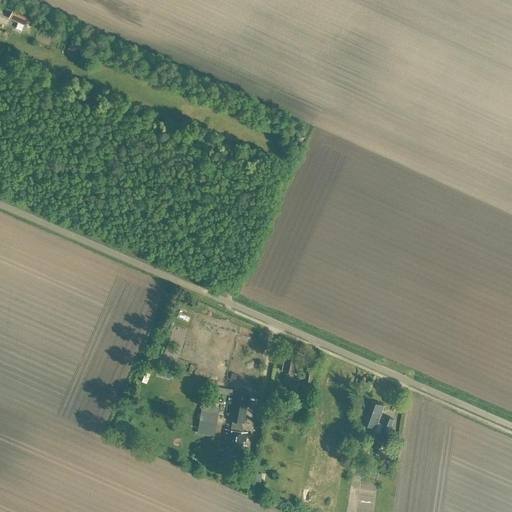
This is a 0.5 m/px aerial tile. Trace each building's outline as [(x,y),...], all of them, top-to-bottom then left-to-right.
[(26,26),(31,14),(13,6),(8,18),(26,26)] [(71,41),(66,51),(75,55),(80,44),(71,41)] [(291,382),(296,356),(284,354),(281,370),(284,370),(282,380),(291,382)] [(310,382),(312,366),(303,364),(301,380),(310,382)] [(243,422),(249,392),(234,389),(228,419),(243,422)] [(384,424),(378,421),(384,404),(369,399),(361,421),(375,427),(374,431),(388,436),(394,419),(387,417),(384,424)] [(214,437),(218,414),(201,411),(197,434),(214,437)] [(243,452),(246,432),(225,429),(220,458),(239,461),(240,452),(243,452)] [(388,445),(386,455),(396,456),(398,446),(388,445)] [(245,474),(241,487),(248,489),(251,476),(245,474)]
